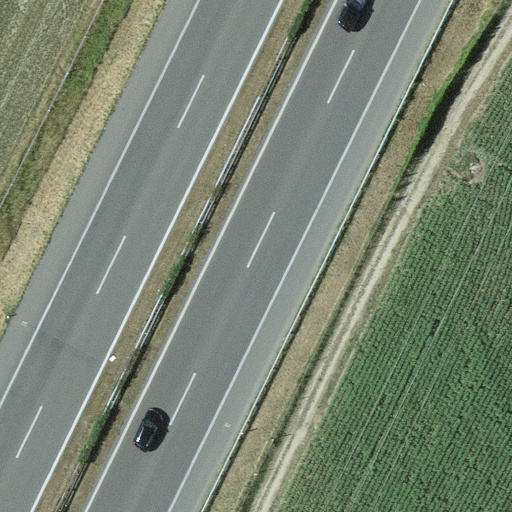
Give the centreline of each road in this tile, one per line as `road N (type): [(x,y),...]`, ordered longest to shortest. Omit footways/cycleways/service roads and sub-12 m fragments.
road 1 (motorway): [(128,511),(379,0)]
road 2 (motorway): [(242,0),(0,495)]
road 3 (track): [(511,22),(260,511)]
